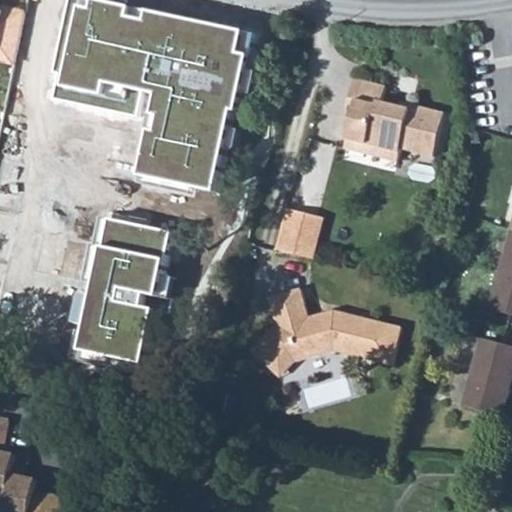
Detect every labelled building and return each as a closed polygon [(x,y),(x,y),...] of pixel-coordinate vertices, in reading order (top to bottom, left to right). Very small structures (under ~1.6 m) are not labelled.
[(172,14),(94,0),(66,0),(52,70),(58,72),(53,100),(133,116),(137,93),(152,96),(148,120),(143,145),(138,170),(135,185),(195,196),(196,190),(212,193),(220,149),(231,151),(234,133),(224,131),(228,113),(233,115),(237,96),(246,98),(256,51),(247,49),(252,28),(172,14)] [(0,50),(15,54),(24,11),(0,6),(0,50)] [(15,54),(0,50),(0,61),(13,64),(15,54)] [(355,120),(350,139),(374,145),(374,150),(401,157),(403,148),(436,157),(447,112),(414,103),(411,113),(402,111),(403,105),(384,101),(388,86),(357,79),(348,118),(355,120)] [(405,101),(403,105),(402,111),(411,113),(414,103),(405,101)] [(374,145),(350,139),(348,149),(399,163),(401,157),(374,150),(374,145)] [(322,217),(290,210),(281,252),(312,260),(322,217)] [(161,253),(166,230),(144,226),(145,218),(110,212),(110,216),(109,221),(105,220),(93,218),(88,244),(82,279),(91,280),(90,284),(88,296),(78,294),(73,323),(67,356),(87,360),(86,364),(86,368),(117,374),(119,365),(138,369),(145,334),(159,336),(166,298),(167,294),(168,288),(171,270),(159,267),(161,253)] [(328,219),(322,217),(312,260),(318,261),(328,219)] [(511,252),(497,310),(511,314),(511,252)] [(303,292),(271,301),(278,330),(276,330),(253,353),(270,370),(273,366),(279,373),(285,373),(293,364),(296,367),(296,366),(336,355),(393,369),(402,331),(335,314),(310,321),(303,292)] [(470,407),(502,421),(508,398),(511,398),(511,345),(504,343),(485,338),(482,348),(485,354),(470,407)] [(273,366),(270,370),(281,381),(296,367),(293,364),(285,373),(279,373),(273,366)] [(0,501),(8,503),(6,511),(70,511),(73,504),(36,496),(39,484),(27,481),(21,480),(24,469),(15,467),(16,460),(3,457),(10,424),(0,421),(0,501)]
